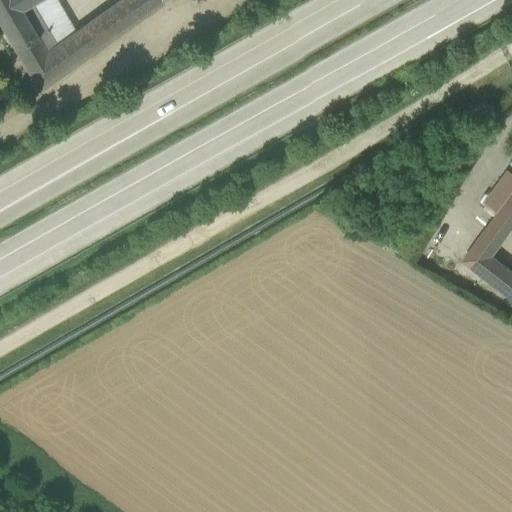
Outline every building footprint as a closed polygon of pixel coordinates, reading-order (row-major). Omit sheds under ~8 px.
[(0,0),(0,24),(38,90),(71,67),(56,46),(46,53),(21,10),(31,4),(37,0),(0,0)] [(120,0),(116,3),(131,24),(162,2),(160,0),(120,0)] [(131,24),(116,3),(103,12),(118,33),(131,24)] [(56,46),(31,4),(21,10),(46,53),(56,46)] [(56,46),(71,67),(118,33),(103,12),(56,46)] [(492,223),(511,195),(511,172),(510,171),(479,213),(492,223)] [(511,230),(511,195),(492,223),(487,230),(503,242),(511,230)] [(495,254),(503,242),(487,230),(479,241),(495,254)] [(511,272),(492,258),(495,254),(479,241),(464,262),(511,298),(511,272)]
